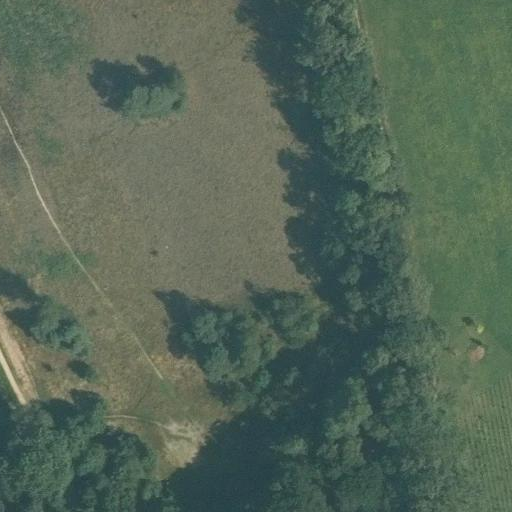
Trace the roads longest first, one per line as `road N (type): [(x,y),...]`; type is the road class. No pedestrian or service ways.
road 1 (unknown): [(0,327),(77,511)]
road 2 (track): [(438,411),(301,511)]
